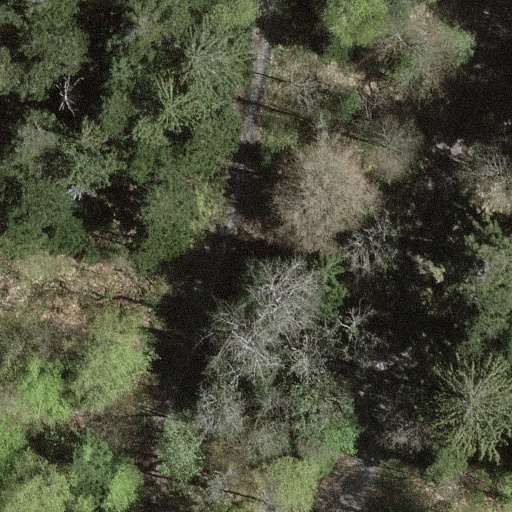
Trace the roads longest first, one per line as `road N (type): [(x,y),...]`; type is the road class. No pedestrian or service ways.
road 1 (track): [(171,511),(277,0)]
road 2 (track): [(511,29),(399,420),(353,511)]
